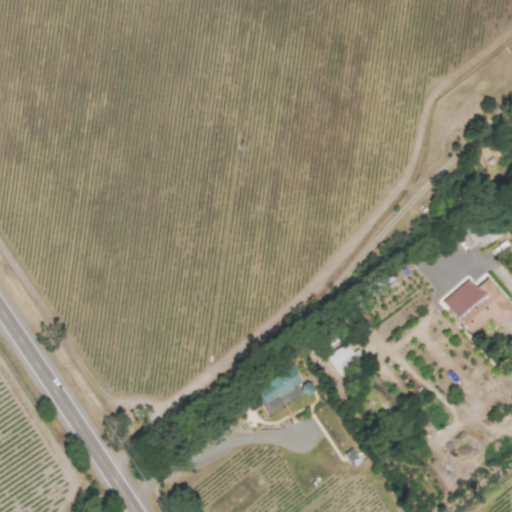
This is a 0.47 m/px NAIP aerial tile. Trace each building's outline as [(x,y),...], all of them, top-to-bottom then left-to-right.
[(470,246),(500,231),(491,212),(479,219),(476,213),(458,222),(470,246)] [(511,313),(511,308),(486,277),(474,288),(466,279),(440,302),(468,335),(487,318),(496,328),(511,313)] [(324,356),(339,378),(364,360),(356,349),(351,353),(344,343),(324,356)] [(301,382),(292,366),(255,387),(264,403),(301,382)] [(305,396),(313,389),(306,381),(298,388),(305,396)]
